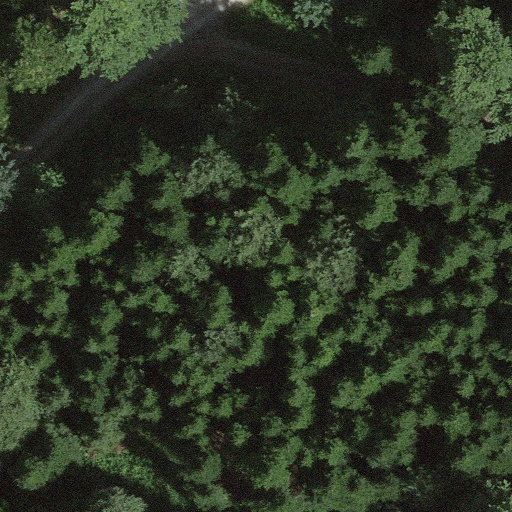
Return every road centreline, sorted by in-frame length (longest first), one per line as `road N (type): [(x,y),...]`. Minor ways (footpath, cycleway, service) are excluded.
road 1 (track): [(186,39),(271,72),(511,127)]
road 2 (track): [(0,220),(186,39),(244,0)]
